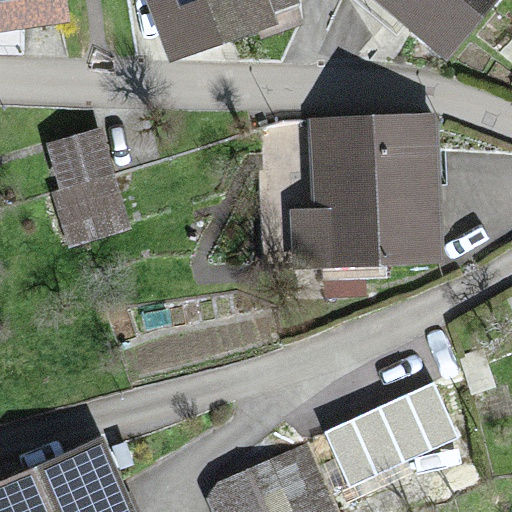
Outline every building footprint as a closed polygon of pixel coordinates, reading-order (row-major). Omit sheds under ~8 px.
[(0,0),(0,31),(50,28),(48,0),(0,0)] [(145,0),(166,58),(290,12),(285,0),(145,0)] [(364,0),(432,54),(476,0),(364,0)] [(296,212),(298,265),(428,260),(423,125),(308,129),(311,211),(296,212)] [(84,143),(34,159),(63,251),(113,236),(84,143)] [(492,385),(482,351),(463,357),(473,391),(492,385)] [(455,436),(432,386),(329,432),(351,483),(455,436)] [(334,511),(306,447),(206,490),(215,511),(334,511)] [(114,511),(89,449),(0,484),(0,511),(114,511)]
